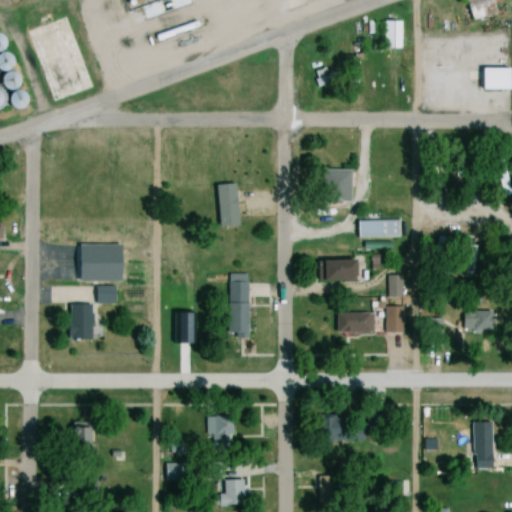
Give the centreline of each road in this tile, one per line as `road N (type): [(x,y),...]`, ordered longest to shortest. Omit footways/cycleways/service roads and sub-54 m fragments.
road 1 (residential): [(511,381),(0,381)]
road 2 (residential): [(281,511),(282,32)]
road 3 (residential): [(511,127),(57,119)]
road 4 (residential): [(0,139),(370,0)]
road 5 (residential): [(25,511),(29,129)]
